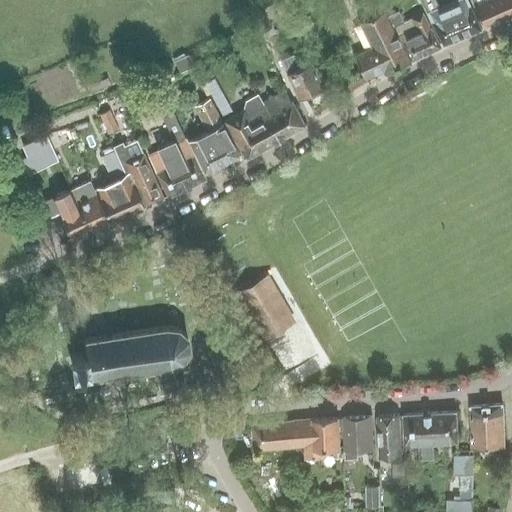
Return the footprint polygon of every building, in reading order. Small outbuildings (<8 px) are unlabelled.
[(433,0),(419,0),(426,13),(443,45),(480,29),(466,0),(455,0),(438,7),(437,8),(433,0)] [(470,0),(473,6),(482,28),(511,14),(511,0),(485,0),(470,0)] [(384,73),(409,61),(383,11),(359,23),(371,47),(353,56),(365,80),(383,71),(384,73)] [(410,60),(440,46),(430,27),(430,28),(422,13),(403,22),(397,11),(387,16),(410,60)] [(259,34),(270,29),(263,15),(252,21),(259,34)] [(298,98),(322,87),(311,64),(299,69),(293,54),(280,60),(298,98)] [(180,73),(194,67),(189,55),(175,61),(180,73)] [(221,90),(211,95),(219,108),(228,103),(221,90)] [(262,102),(261,103),(261,104),(263,103),(269,114),(263,118),(274,141),(304,124),(292,100),(290,101),(284,90),(262,102)] [(245,101),(243,110),(224,121),(242,153),(244,158),(274,141),(263,118),(269,114),(263,103),(261,104),(261,103),(262,102),(257,94),(256,94),(256,95),(245,101)] [(204,173),(222,164),(239,155),(222,124),(209,99),(193,107),(206,132),(205,132),(187,141),(204,173)] [(118,131),(108,109),(97,114),(107,135),(118,131)] [(158,151),(149,156),(156,171),(155,171),(167,196),(204,178),(178,124),(169,128),(174,138),(156,147),(158,151)] [(45,134),(22,145),(26,155),(50,144),(45,134)] [(26,155),(21,158),(28,173),(38,168),(48,164),(57,159),(50,144),(26,155)] [(111,180),(95,188),(110,222),(143,207),(129,172),(126,173),(115,150),(101,156),(111,180)] [(145,207),(163,198),(143,153),(125,161),(145,207)] [(110,222),(95,188),(93,189),(96,193),(87,198),(83,190),(73,194),(73,195),(90,232),(110,222)] [(58,211),(72,240),(90,232),(73,195),(73,194),(71,190),(58,196),(57,195),(46,200),(52,214),(58,211)] [(264,276),(237,292),(265,339),(292,323),(287,315),(290,313),(280,295),(276,297),(264,276)] [(188,350),(189,347),(189,344),(188,341),(187,338),(186,336),(184,333),(182,331),(180,330),(176,327),(172,326),(170,326),(83,340),(84,351),(70,353),(73,369),(86,367),(88,379),(172,366),(180,362),(181,362),(182,360),(184,358),(186,355),(187,352),(188,350)] [(12,410),(23,404),(19,396),(7,402),(12,410)] [(471,448),(504,447),(502,404),(470,406),(471,448)] [(433,442),(457,441),(456,411),(403,414),(405,444),(418,443),(419,459),(434,458),(433,442)] [(402,467),(399,414),(377,416),(379,457),(392,456),(393,467),(402,467)] [(357,449),(373,448),(372,416),(343,418),(345,458),(358,458),(357,449)] [(306,458),(314,458),(323,457),(323,449),(339,448),(338,417),(312,419),(313,443),(304,444),(306,458)] [(254,449),(304,444),(313,443),(312,419),(312,418),(295,419),(295,420),(252,424),(254,449)] [(393,482),(403,482),(402,467),(393,467),(392,467),(393,482)] [(367,506),(378,506),(378,486),(366,486),(367,506)] [(471,511),(471,500),(448,500),(447,511),(471,511)]
